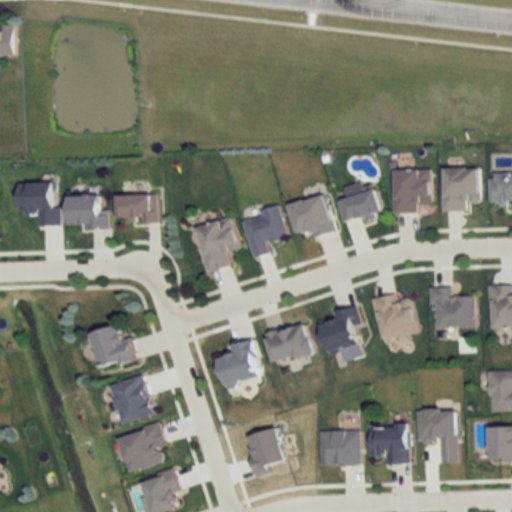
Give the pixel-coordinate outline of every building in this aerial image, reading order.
[(0,56),(17,56),(16,27),(0,26),(0,56)] [(444,167),(444,211),(468,211),(468,201),(480,201),(480,167),(444,167)] [(396,213),(419,213),(419,205),(432,205),(432,169),(396,169),(396,213)] [(511,202),(511,169),(491,170),(491,202),(511,202)] [(383,210),(376,188),(340,200),(347,222),(383,210)] [(161,194),(120,194),(120,222),(161,222),(161,194)] [(336,231),(327,194),(291,202),(299,234),(312,231),(314,236),(336,231)] [(268,242),(289,236),(282,207),(244,216),(254,256),(271,252),(268,242)] [(229,254),(242,251),(233,217),(199,226),(210,271),(232,265),(229,254)] [(511,327),(511,284),(492,285),(493,328),(511,327)] [(437,306),(437,327),(476,328),(476,296),(453,296),(453,287),(431,287),(431,306),(437,306)] [(413,298),(399,301),(398,294),(375,298),(382,339),(419,333),(413,298)] [(338,310),(340,319),(323,323),(329,351),(363,343),(355,306),(338,310)] [(315,352),(307,322),(268,332),(276,362),(315,352)] [(135,361),(126,324),(92,332),(101,369),(135,361)] [(226,384),(264,374),(254,338),(233,343),(235,352),(219,356),(226,384)] [(491,411),(511,410),(511,369),(490,370),(491,411)] [(144,374),(112,385),(124,424),(157,413),(144,374)] [(459,409),(420,409),(421,441),(443,441),(444,462),(460,462),(459,409)] [(120,434),(131,471),(171,460),(160,423),(120,434)] [(372,457),(387,456),(387,463),(411,463),(410,423),(372,423),(372,457)] [(362,430),(323,431),(323,464),(362,464),(362,430)]
